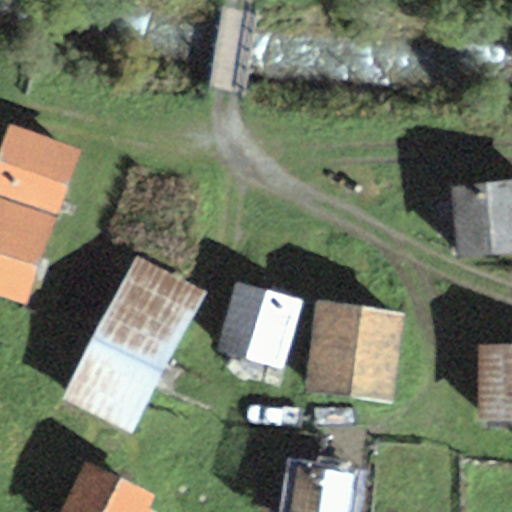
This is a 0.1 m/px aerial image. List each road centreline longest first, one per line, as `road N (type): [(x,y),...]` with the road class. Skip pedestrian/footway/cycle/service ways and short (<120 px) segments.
road 1 (track): [(236,0),(228,87),(255,149),(474,300),(511,309)]
road 2 (track): [(480,169),(357,217)]
